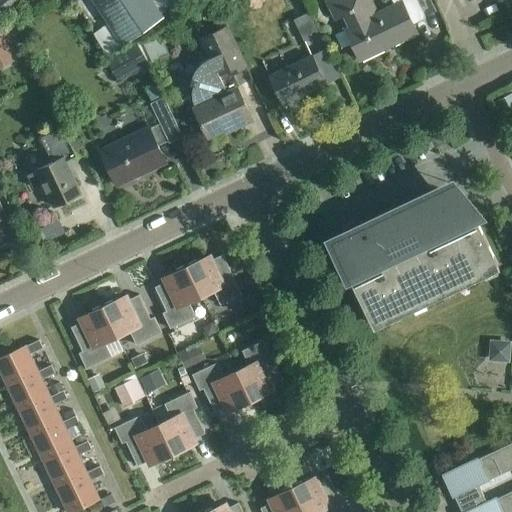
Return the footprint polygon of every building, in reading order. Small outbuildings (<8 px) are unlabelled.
[(0,0),(0,6),(2,9),(3,11),(18,0),(0,0)] [(90,0),(107,24),(92,34),(106,55),(164,16),(161,12),(171,5),(167,0),(90,0)] [(372,0),(326,0),(335,19),(344,15),(350,27),(345,29),(360,60),(416,33),(412,24),(425,18),(416,0),(392,0),(394,4),(378,11),(372,0)] [(480,16),(498,7),(494,0),(491,0),(476,8),(480,16)] [(304,39),(318,33),(307,12),(294,19),(304,39)] [(200,39),(210,58),(202,63),(196,70),(192,78),(192,77),(190,83),(194,84),(192,92),(193,99),(195,107),(193,108),(208,138),(231,127),(232,129),(252,120),(230,73),(245,66),(226,26),(200,39)] [(8,31),(0,34),(0,67),(14,61),(11,54),(17,51),(8,31)] [(148,64),(137,44),(107,61),(119,81),(148,64)] [(308,90),(325,83),(312,55),(269,76),(283,106),(310,93),(308,90)] [(144,88),(151,103),(162,98),(155,83),(144,88)] [(116,185),(165,162),(157,145),(168,140),(169,142),(182,136),(163,97),(162,98),(151,103),(160,124),(149,129),(149,128),(100,151),(116,185)] [(53,162),(36,170),(37,171),(28,175),(33,186),(42,182),(53,206),(80,193),(66,162),(77,157),(63,127),(41,137),(53,162)] [(497,264),(477,222),(487,217),(453,177),(329,236),(343,266),(348,261),(348,263),(346,266),(346,270),(349,273),(353,274),(354,275),(349,277),(371,324),(497,264)] [(187,266),(201,295),(213,290),(220,304),(242,294),(223,254),(205,263),(203,259),(187,266)] [(201,295),(187,266),(171,274),(173,278),(155,286),(166,311),(163,312),(170,328),(196,316),(189,301),(201,295)] [(119,299),(103,306),(117,335),(129,330),(136,345),(162,332),(154,317),(150,318),(139,294),(121,303),(119,299)] [(117,335),(103,306),(87,314),(89,318),(71,327),(82,351),(78,352),(86,368),(111,356),(105,341),(117,335)] [(264,314),(255,318),(260,327),(269,323),(264,314)] [(509,341),(487,339),(485,361),(507,362),(509,341)] [(0,371),(7,386),(38,371),(30,354),(43,348),(39,340),(26,346),(26,345),(0,357),(0,371)] [(237,371),(250,400),(267,393),(265,388),(282,380),(264,340),(242,351),(249,365),(237,371)] [(200,347),(179,357),(185,369),(206,359),(200,347)] [(141,352),(128,358),(133,369),(145,363),(141,352)] [(250,400),(237,371),(225,377),(218,362),(192,375),(199,389),(203,388),(214,412),(232,404),(234,408),(250,400)] [(51,365),(38,371),(7,386),(19,411),(50,396),(42,379),(55,373),(51,365)] [(143,388),(163,379),(158,369),(139,378),(143,388)] [(93,393),(106,387),(99,374),(87,379),(93,393)] [(145,397),(137,378),(114,388),(123,406),(145,397)] [(59,382),(50,387),(53,395),(63,390),(59,382)] [(53,395),(50,396),(19,411),(31,437),(62,422),(54,404),(67,398),(63,390),(53,395)] [(171,418),(159,424),(173,453),(189,446),(187,441),(205,433),(193,409),(197,407),(190,391),(164,404),(171,418)] [(62,422),(31,437),(44,462),(74,447),(85,442),(77,424),(79,423),(75,415),(62,422)] [(173,453),(159,424),(147,430),(140,415),(114,427),(122,443),(125,441),(137,465),(155,457),(157,461),(173,453)] [(87,441),(85,442),(74,447),(44,462),(56,487),(86,472),(78,455),(91,448),(87,441)] [(461,511),(511,511),(511,442),(444,475),(461,511)] [(90,470),(99,466),(95,456),(85,460),(90,470)] [(86,472),(56,487),(67,511),(70,511),(99,498),(90,480),(103,474),(99,466),(86,472)] [(308,480),(292,488),(303,511),(317,511),(319,511),(318,511),(345,511),(328,476),(310,484),(308,480)] [(303,511),(292,488),(276,495),(278,500),(260,508),(261,511),(303,511)] [(111,495),(100,500),(104,508),(115,503),(111,495)] [(218,507),(207,511),(242,511),(238,502),(220,511),(218,507)]
